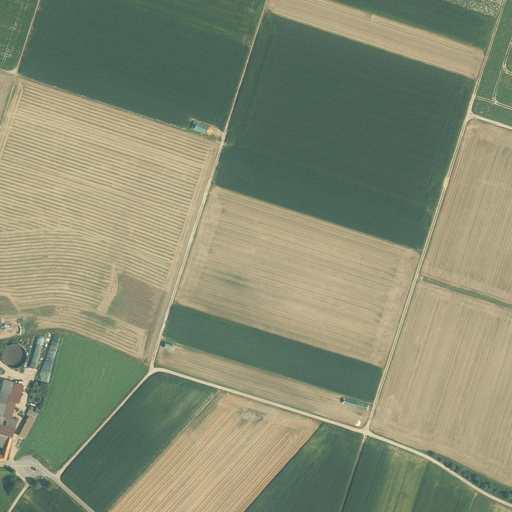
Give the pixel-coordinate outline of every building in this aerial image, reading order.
[(207,134),(218,138),(221,130),(209,126),(207,134)] [(221,173),(219,182),(242,189),(244,180),(221,173)] [(9,368),(27,365),(24,344),(6,346),(9,368)] [(14,382),(4,379),(1,391),(10,393),(11,394),(14,382)] [(11,394),(10,393),(8,399),(16,401),(19,402),(23,385),(14,382),(11,394)] [(10,393),(1,391),(0,394),(0,423),(2,424),(4,417),(8,399),(10,393)] [(16,401),(8,399),(4,417),(12,419),(16,401)] [(39,413),(29,408),(26,415),(29,416),(35,419),(39,413)] [(29,416),(19,435),(25,438),(35,420),(29,416)] [(12,419),(4,417),(2,424),(15,428),(18,420),(12,419)] [(2,424),(0,423),(0,435),(12,439),(15,428),(2,424)] [(12,439),(0,435),(0,440),(6,443),(10,444),(12,439)] [(10,444),(6,443),(4,448),(2,455),(0,455),(0,460),(6,460),(10,444)]
